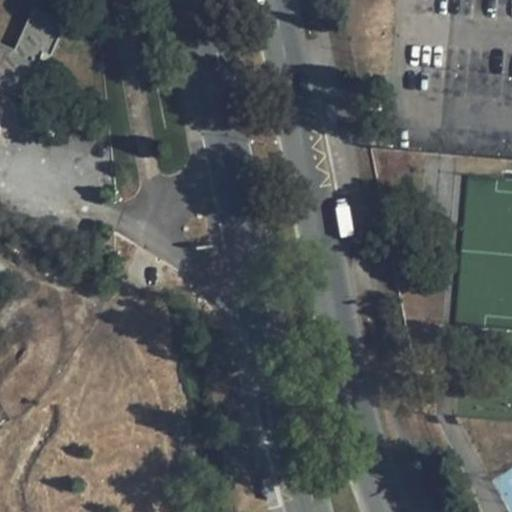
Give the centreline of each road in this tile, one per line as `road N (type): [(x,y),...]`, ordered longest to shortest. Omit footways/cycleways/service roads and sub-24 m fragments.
road 1 (primary): [(390,511),(365,432),(272,0)]
road 2 (primary): [(196,0),(302,511)]
road 3 (unknown): [(401,23),(397,95),(511,115)]
